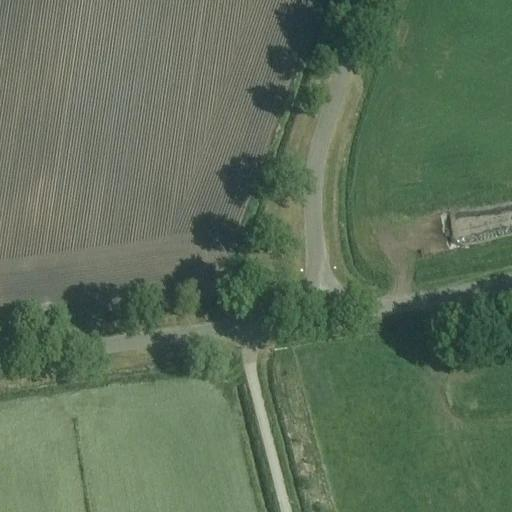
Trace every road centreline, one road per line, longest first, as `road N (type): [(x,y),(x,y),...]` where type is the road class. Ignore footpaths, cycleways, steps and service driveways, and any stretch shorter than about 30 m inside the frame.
road 1 (unclassified): [(326,314),(0,360)]
road 2 (unclassified): [(326,314),(315,167),(369,0)]
road 3 (unclassified): [(511,279),(326,314)]
